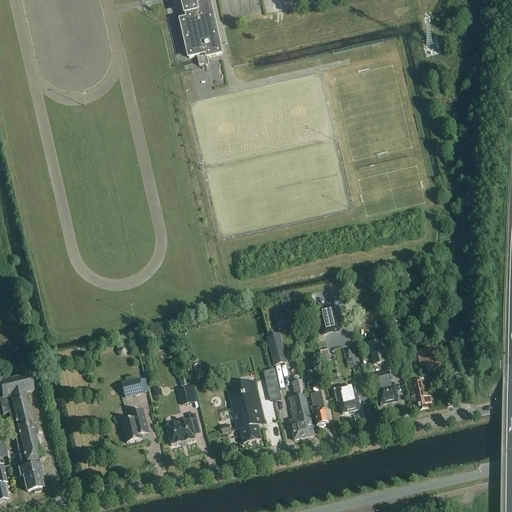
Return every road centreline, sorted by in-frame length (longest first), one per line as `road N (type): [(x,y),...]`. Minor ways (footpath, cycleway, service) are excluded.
road 1 (residential): [(511,404),(44,511)]
road 2 (residential): [(314,511),(511,465)]
